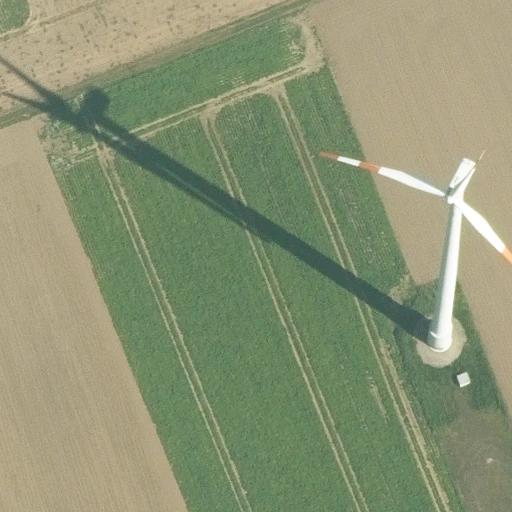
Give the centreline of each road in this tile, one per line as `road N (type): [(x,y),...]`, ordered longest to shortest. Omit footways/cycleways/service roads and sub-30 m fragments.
road 1 (track): [(0,127),(321,0)]
road 2 (track): [(504,511),(461,393)]
